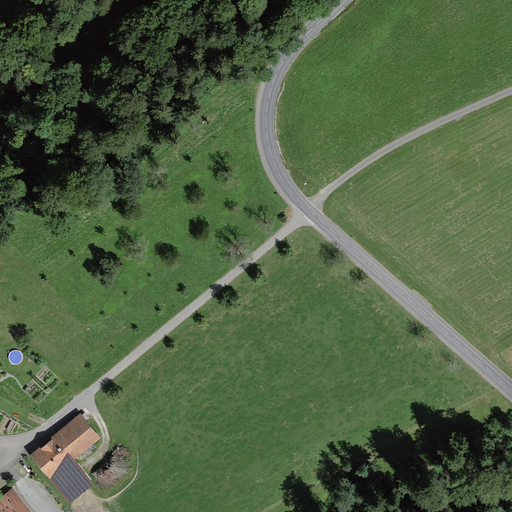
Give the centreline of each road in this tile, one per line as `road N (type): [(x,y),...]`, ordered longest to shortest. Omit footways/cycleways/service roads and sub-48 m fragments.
road 1 (tertiary): [(341,0),(288,53),(273,80),(266,136),(275,167),(308,209),(511,389)]
road 2 (track): [(308,209),(372,157),(511,90)]
